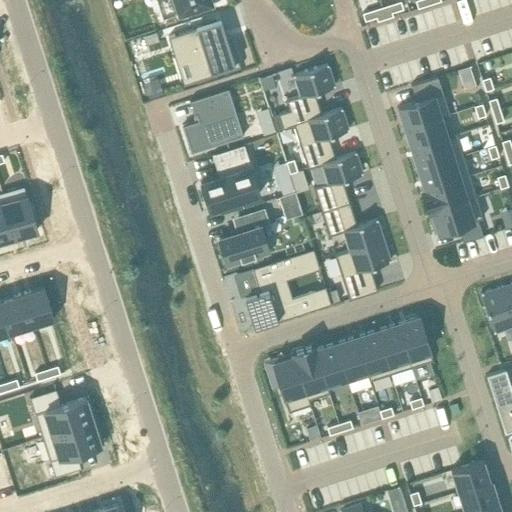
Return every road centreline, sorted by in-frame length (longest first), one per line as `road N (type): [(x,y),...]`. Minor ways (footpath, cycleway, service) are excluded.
road 1 (residential): [(256,0),(281,41),(312,48),(350,37),(428,286)]
road 2 (residential): [(233,348),(154,103)]
road 3 (unclassified): [(88,245),(13,0)]
road 4 (unclassified): [(159,468),(88,245)]
road 5 (residential): [(442,282),(499,460),(503,469),(511,466)]
road 6 (residential): [(233,348),(428,286)]
road 7 (residential): [(287,511),(233,348)]
road 8 (residential): [(159,468),(19,511)]
